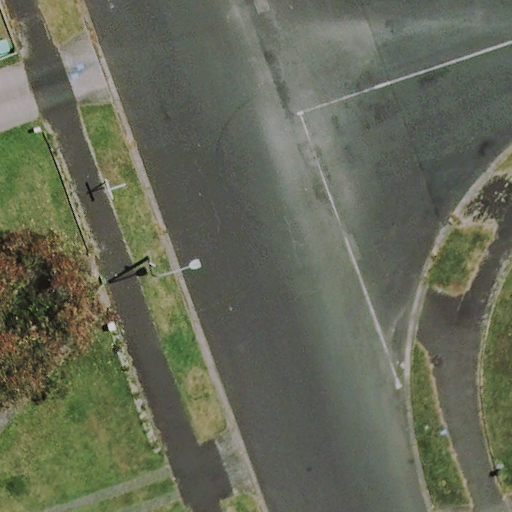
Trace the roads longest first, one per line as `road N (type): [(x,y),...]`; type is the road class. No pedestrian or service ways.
road 1 (residential): [(362,511),(235,142)]
road 2 (residential): [(511,32),(235,142)]
road 3 (residential): [(235,142),(182,0)]
